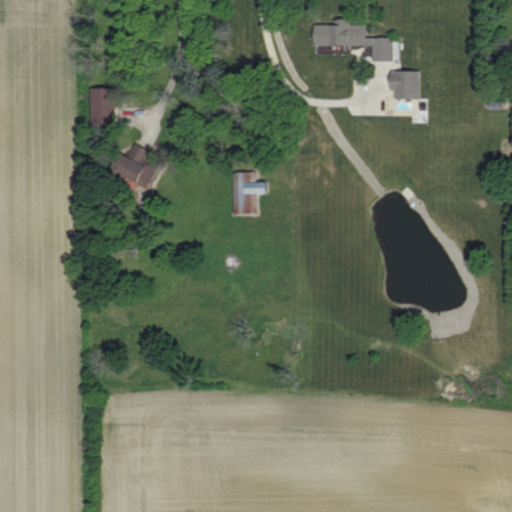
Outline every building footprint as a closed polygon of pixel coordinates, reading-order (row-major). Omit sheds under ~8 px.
[(371,45),(371,60),(391,60),(391,37),(363,37),(363,20),(332,20),(332,24),(311,24),(311,45),(334,45),(334,44),(371,45)] [(393,99),(418,98),(418,70),(387,71),(388,90),(392,90),(393,99)] [(89,124),(112,123),(111,87),(88,88),(89,124)] [(146,186),(153,168),(146,165),(151,151),(131,144),(127,156),(114,151),(107,172),(146,186)] [(256,213),(255,193),(264,193),(264,182),(255,182),(254,171),(231,172),(232,214),(256,213)]
